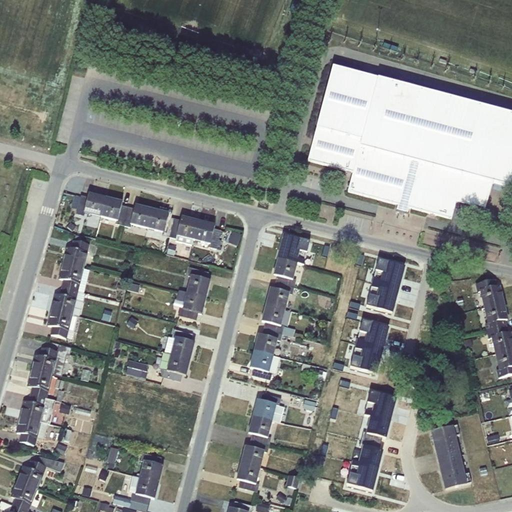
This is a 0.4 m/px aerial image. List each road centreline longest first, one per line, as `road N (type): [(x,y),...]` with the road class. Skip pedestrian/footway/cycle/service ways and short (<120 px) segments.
road 1 (residential): [(0,387),(60,163),(257,212)]
road 2 (residential): [(182,511),(257,212)]
road 3 (residential): [(257,212),(433,256)]
